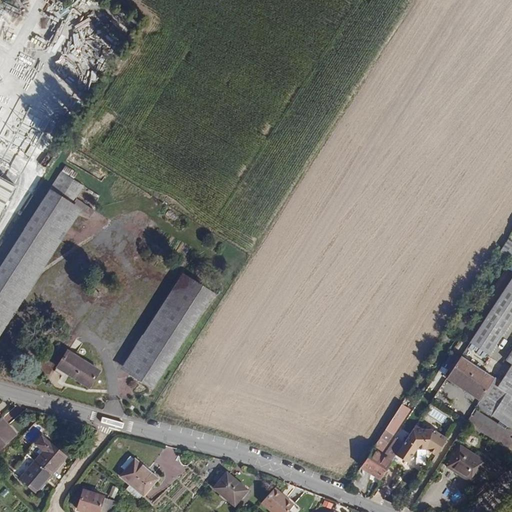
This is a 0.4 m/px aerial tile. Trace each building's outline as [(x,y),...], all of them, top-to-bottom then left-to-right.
[(100,64),(101,44),(82,43),(81,63),(100,64)] [(29,156),(46,113),(28,105),(10,148),(29,156)] [(19,185),(30,190),(46,152),(35,147),(19,185)] [(0,267),(0,336),(82,210),(73,204),(84,188),(63,173),(14,246),(0,267)] [(0,218),(17,187),(0,177),(0,218)] [(511,241),(509,240),(502,252),(511,258),(511,241)] [(129,375),(192,280),(183,273),(120,369),(129,375)] [(511,322),(511,279),(471,343),(490,356),(511,322)] [(214,295),(192,280),(129,375),(153,390),(214,295)] [(89,388),(100,371),(69,350),(56,372),(66,380),(69,376),(89,388)] [(481,399),(476,407),(511,429),(511,353),(507,360),(511,364),(511,365),(501,382),(494,378),(481,399)] [(458,357),(450,354),(445,367),(453,370),(458,357)] [(494,378),(462,357),(448,377),(481,399),(494,378)] [(465,424),(511,453),(511,438),(511,436),(511,432),(475,409),(465,424)] [(395,414),(390,422),(360,467),(381,481),(394,462),(398,456),(400,452),(404,446),(396,440),(389,451),(385,448),(402,419),(395,414)] [(0,449),(17,435),(2,418),(0,419),(0,449)] [(426,450),(436,457),(447,439),(436,433),(436,430),(414,431),(404,446),(400,452),(412,459),(417,451),(426,450)] [(42,436),(27,454),(51,475),(66,457),(42,436)] [(472,484),(486,461),(460,445),(447,468),(472,484)] [(409,464),(412,459),(400,452),(398,456),(409,464)] [(51,475),(27,454),(12,471),(36,492),(51,475)] [(144,496),(156,480),(147,472),(148,469),(135,458),(134,459),(130,456),(121,467),(126,471),(121,477),(144,496)] [(398,456),(394,462),(406,469),(409,464),(398,456)] [(147,472),(156,480),(158,478),(148,469),(147,472)] [(226,474),(221,469),(212,479),(217,483),(226,474)] [(227,472),(226,474),(217,483),(213,488),(234,506),(248,490),(227,472)] [(282,492),(274,485),(261,502),(274,511),(284,511),(293,502),(285,495),(284,496),(281,493),(282,492)] [(381,500),(386,491),(379,488),(375,497),(381,500)] [(108,511),(115,502),(103,498),(104,496),(84,490),(77,511),(81,511),(108,511)]
